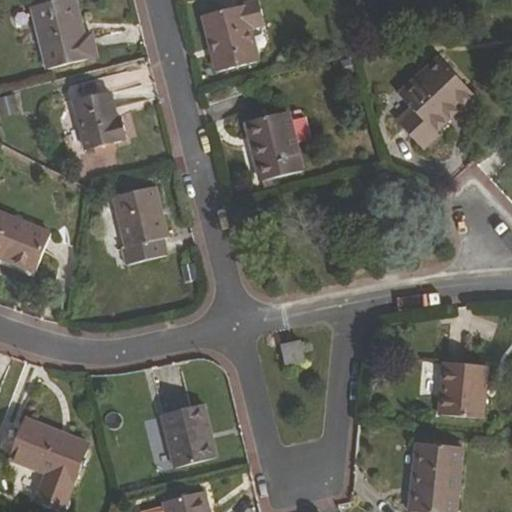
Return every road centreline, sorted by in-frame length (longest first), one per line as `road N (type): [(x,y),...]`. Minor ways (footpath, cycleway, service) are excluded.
road 1 (residential): [(330,311),(314,467),(264,479),(226,330)]
road 2 (residential): [(146,0),(226,330)]
road 3 (residential): [(226,330),(74,358),(0,335)]
road 4 (residential): [(511,283),(330,311)]
